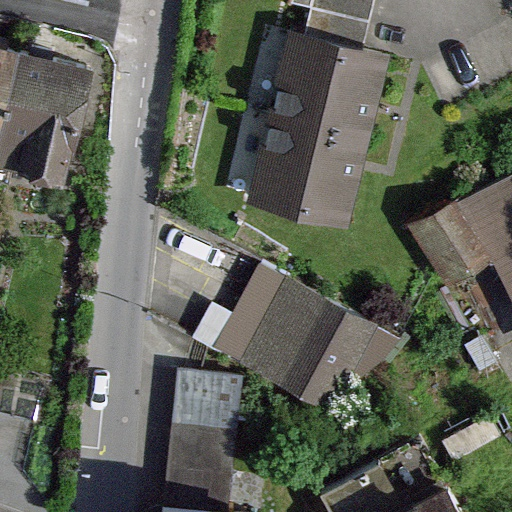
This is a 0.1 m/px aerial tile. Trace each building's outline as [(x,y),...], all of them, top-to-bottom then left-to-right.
[(388,44),(274,15),(230,185),(344,214),(388,44)] [(102,53),(0,28),(0,160),(72,178),(102,53)] [(511,159),(410,213),(492,366),(511,355),(511,159)] [(377,313),(250,248),(201,338),(333,405),(377,313)] [(181,360),(174,483),(238,487),(245,364),(181,360)] [(337,511),(471,511),(450,464),(434,471),(418,436),(322,479),(337,511)] [(266,511),(267,502),(149,494),(147,511),(266,511)]
